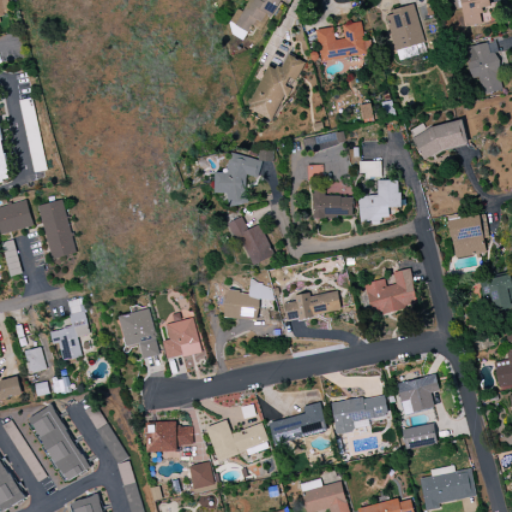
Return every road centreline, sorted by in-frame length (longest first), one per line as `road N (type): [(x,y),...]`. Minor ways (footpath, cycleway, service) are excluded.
road 1 (residential): [(423,230),(498,511)]
road 2 (residential): [(166,398),(450,340)]
